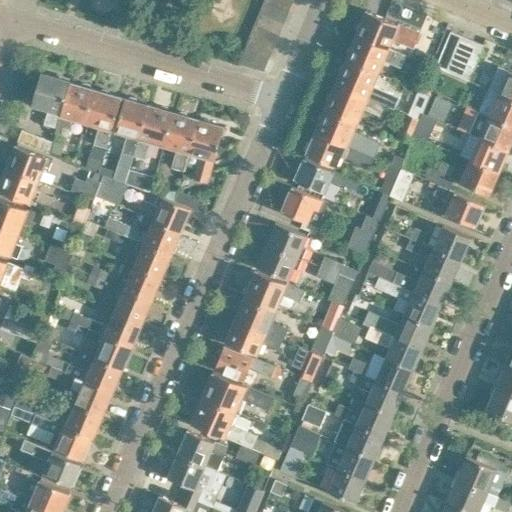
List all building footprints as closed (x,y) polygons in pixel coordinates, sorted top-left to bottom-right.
[(288,12),(292,1),(289,0),(265,0),(264,3),(288,12)] [(283,24),(288,12),(264,3),(260,14),(283,24)] [(357,32),(356,34),(388,48),(393,38),(413,46),(419,32),(366,10),(361,22),(358,24),(356,28),(357,32)] [(278,35),(283,24),(260,14),(255,25),(278,35)] [(274,46),(278,35),(255,25),(250,36),(274,46)] [(447,70),(461,35),(450,30),(436,65),(447,70)] [(405,56),(388,48),(356,34),(351,45),(348,47),(346,51),(347,55),(345,61),(377,74),(383,60),(400,68),(405,56)] [(458,75),(472,40),(461,35),(447,70),(458,75)] [(269,57),(274,46),(250,36),(246,47),(269,57)] [(484,45),(472,40),(458,75),(469,79),(484,45)] [(264,70),(269,57),(246,47),(239,63),(264,70)] [(335,83),(384,104),(394,108),(399,96),(373,86),(377,74),(345,61),(344,64),(340,65),(338,69),(340,73),(335,83)] [(511,71),(498,65),(488,88),(511,97),(511,71)] [(57,128),(70,82),(42,73),(32,105),(48,109),(44,125),(57,128)] [(86,123),(96,89),(90,87),(89,85),(83,83),(80,85),(70,82),(61,113),(57,128),(55,133),(68,137),(73,119),(86,123)] [(384,104),(335,83),(331,94),(328,95),(326,100),(327,103),(325,109),(356,123),(362,108),(379,115),(384,104)] [(511,124),(511,97),(488,88),(479,110),(511,124)] [(106,148),(121,97),(109,93),(108,90),(103,89),(100,91),(96,89),(86,123),(99,126),(94,144),(106,148)] [(131,155),(146,104),(137,101),(135,98),(131,97),(127,99),(125,98),(115,131),(126,134),(114,178),(124,181),(128,169),(132,155),(131,155)] [(163,145),(172,111),(168,110),(167,108),(162,106),(159,108),(146,104),(131,155),(132,155),(144,159),(149,141),(163,145)] [(319,121),(314,132),(349,147),(364,153),(373,157),(379,143),(352,132),(356,123),(325,109),(323,111),(320,113),(318,117),(319,121)] [(509,149),(511,142),(511,124),(479,110),(469,132),(479,136),(509,149)] [(189,153),(199,119),(187,116),(186,112),(181,111),(177,113),(172,111),(163,145),(177,149),(171,167),(184,171),(186,164),(189,153)] [(429,142),(439,119),(423,112),(420,119),(414,135),(429,142)] [(414,135),(420,119),(407,114),(398,136),(411,142),(414,135)] [(201,120),(199,119),(189,153),(186,164),(197,168),(194,178),(207,182),(223,126),(211,122),(209,119),(205,117),(201,120)] [(53,142),(52,141),(21,130),(17,141),(49,153),(53,142)] [(349,147),(314,132),(305,154),(335,167),(340,155),(353,161),(352,161),(369,168),(373,157),(364,153),(349,147)] [(499,171),(509,149),(479,136),(470,159),(499,171)] [(50,166),(53,159),(16,146),(13,154),(10,155),(7,163),(8,166),(8,168),(39,180),(42,171),(47,172),(46,174),(54,177),(52,184),(72,192),(77,178),(57,171),(58,169),(50,166)] [(357,190),(360,182),(304,158),(294,180),(325,192),(330,181),(334,183),(335,181),(357,190)] [(490,194),(499,171),(470,159),(460,181),(490,194)] [(438,170),(431,168),(427,179),(436,183),(449,188),(454,177),(450,175),(454,166),(442,161),(438,170)] [(3,181),(0,188),(0,190),(36,204),(41,190),(36,189),(39,180),(8,168),(7,170),(4,171),(1,178),(3,181)] [(402,199),(413,173),(401,168),(397,177),(389,194),(402,199)] [(149,191),(154,176),(128,169),(124,181),(129,182),(143,188),(149,191)] [(389,194),(397,177),(387,172),(379,190),(389,194)] [(107,200),(115,179),(104,174),(101,181),(96,195),(107,200)] [(86,181),(77,178),(72,192),(94,200),(96,195),(101,181),(88,176),(86,181)] [(484,204),(449,188),(436,183),(432,193),(450,201),(445,213),(475,226),(484,204)] [(328,201),(322,199),(292,186),(282,210),(318,226),(328,201)] [(181,231),(191,208),(175,201),(149,191),(143,188),(140,197),(155,203),(155,204),(158,206),(153,219),(181,231)] [(202,197),(178,191),(175,201),(191,208),(198,211),(202,197)] [(0,224),(20,232),(24,220),(31,223),(35,212),(0,198),(0,224)] [(84,226),(91,208),(80,204),(72,221),(84,226)] [(50,227),(55,214),(46,211),(42,224),(50,227)] [(365,254),(379,219),(366,214),(360,228),(355,226),(347,246),(365,254)] [(171,254),(181,231),(153,219),(147,232),(143,231),(143,232),(108,217),(104,226),(111,229),(125,235),(139,240),(171,254)] [(276,223),(267,244),(302,259),(306,249),(302,248),(307,235),(276,223)] [(16,243),(20,232),(0,224),(0,250),(18,258),(22,246),(16,243)] [(470,237),(442,225),(433,247),(460,259),(470,237)] [(415,228),(411,238),(422,243),(426,233),(415,228)] [(122,244),(125,235),(111,229),(108,238),(122,244)] [(418,253),(422,243),(411,238),(407,248),(418,253)] [(162,277),(171,254),(139,240),(136,249),(139,251),(133,265),(162,277)] [(297,270),(302,259),(267,244),(258,266),(289,279),(294,268),(297,270)] [(451,282),(460,259),(433,247),(423,269),(451,282)] [(324,256),(320,266),(354,280),(358,270),(343,264),(343,263),(324,256)] [(0,284),(16,291),(22,277),(30,280),(34,268),(26,264),(24,268),(0,258),(0,284)] [(441,303),(451,282),(423,269),(418,281),(373,262),(369,272),(379,277),(441,303)] [(96,265),(92,274),(106,280),(110,272),(96,265)] [(152,300),(162,277),(133,265),(128,278),(124,276),(120,286),(152,300)] [(344,305),(354,280),(320,266),(316,276),(334,283),(328,299),(330,299),(344,305)] [(305,291),(256,271),(251,282),(248,283),(246,288),(247,292),(245,297),(277,310),(279,304),(289,307),(293,306),(295,300),(300,302),(305,291)] [(103,288),(106,280),(92,274),(88,282),(103,288)] [(432,326),(441,303),(379,277),(375,287),(398,297),(393,309),(404,314),(432,326)] [(142,323),(152,300),(120,286),(116,295),(120,297),(114,311),(142,323)] [(277,310),(245,297),(243,300),(240,301),(238,306),(239,310),(235,320),(284,340),(284,339),(288,328),(272,322),(277,310)] [(332,332),(343,306),(332,302),(321,327),(332,332)] [(11,305),(6,317),(14,320),(19,308),(11,305)] [(75,312),(72,320),(86,326),(100,332),(133,346),(142,323),(114,311),(108,324),(104,323),(104,324),(75,312)] [(422,347),(431,326),(432,326),(404,314),(400,324),(368,311),(364,321),(371,325),(373,326),(395,335),(422,347)] [(42,331),(14,320),(6,317),(2,329),(38,343),(42,331)] [(361,327),(339,318),(332,332),(331,334),(354,344),(361,327)] [(83,335),(86,326),(72,320),(68,329),(83,335)] [(284,340),(235,320),(231,329),(228,330),(225,336),(226,339),(226,341),(258,354),(262,344),(279,351),(284,340)] [(413,370),(422,347),(395,335),(373,326),(371,325),(366,336),(390,346),(385,357),(413,370)] [(332,332),(321,327),(310,352),(322,356),(331,334),(332,332)] [(123,369),(133,346),(100,332),(96,343),(99,345),(94,357),(123,369)] [(275,366),(224,345),(223,349),(220,350),(218,354),(219,357),(215,368),(244,379),(249,368),(271,376),(275,366)] [(113,392),(123,369),(94,357),(89,371),(45,352),(41,361),(53,366),(67,372),(113,392)] [(322,356),(310,352),(300,376),(300,377),(311,382),(322,356)] [(23,384),(33,357),(22,353),(12,379),(23,384)] [(403,391),(413,370),(385,357),(376,379),(403,391)] [(103,414),(113,392),(67,372),(53,366),(41,361),(38,360),(34,368),(63,380),(62,382),(77,388),(78,386),(81,388),(75,403),(103,414)] [(358,360),(354,369),(365,374),(369,365),(358,360)] [(323,382),(331,385),(339,368),(330,364),(323,382)] [(511,366),(505,364),(496,387),(511,393),(511,366)] [(394,414),(403,391),(376,379),(365,374),(354,369),(350,379),(361,384),(360,386),(371,391),(367,401),(394,414)] [(274,397),(213,371),(208,382),(205,384),(203,388),(205,391),(202,397),(237,412),(242,399),(269,410),(274,397)] [(303,400),(311,382),(300,377),(292,395),(303,400)] [(511,393),(496,387),(486,410),(511,421),(511,393)] [(47,418),(51,408),(22,395),(17,405),(47,418)] [(384,436),(394,414),(367,401),(355,396),(350,409),(339,405),(335,413),(345,418),(357,423),(384,436)] [(237,412),(202,397),(200,403),(197,404),(195,408),(196,411),(191,423),(242,444),(253,449),(258,435),(232,424),(237,412)] [(66,414),(62,424),(93,438),(103,414),(75,403),(69,416),(66,414)] [(84,460),(93,438),(62,424),(47,418),(17,405),(15,404),(13,409),(12,413),(57,433),(56,434),(61,436),(56,448),(84,460)] [(300,434),(318,435),(319,416),(301,415),(300,434)] [(375,458),(384,436),(357,423),(345,418),(342,428),(353,432),(352,434),(347,445),(375,458)] [(187,430),(177,454),(217,470),(227,447),(187,430)] [(43,473),(73,486),(82,464),(25,439),(22,447),(33,452),(32,454),(48,461),(43,473)] [(255,465),(260,452),(242,444),(236,457),(255,465)] [(365,480),(375,458),(347,445),(337,468),(365,480)] [(297,477),(306,455),(291,448),(281,470),(297,477)] [(209,489),(217,470),(177,454),(167,478),(187,486),(183,495),(197,501),(203,487),(209,489)] [(487,491),(497,468),(466,455),(456,478),(487,491)] [(356,502),(365,480),(337,468),(328,490),(356,502)] [(28,476),(19,497),(53,511),(61,511),(69,493),(40,480),(39,481),(28,476)] [(511,501),(498,495),(497,496),(487,492),(487,491),(456,478),(446,501),(473,511),(477,511),(482,501),(506,511),(511,501)] [(255,511),(264,490),(247,483),(235,511),(255,511)] [(53,511),(19,497),(3,490),(0,498),(27,510),(25,511),(53,511)] [(192,511),(197,501),(183,495),(179,504),(159,495),(152,511),(192,511)] [(349,511),(312,496),(307,508),(304,511),(349,511)] [(473,511),(446,501),(441,511),(473,511)]
